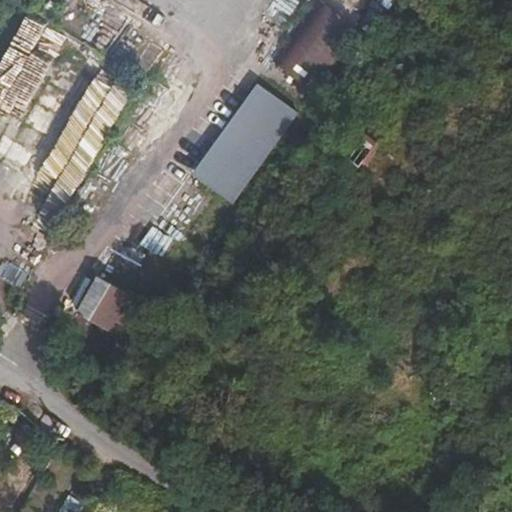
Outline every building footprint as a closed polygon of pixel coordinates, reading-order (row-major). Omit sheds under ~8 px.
[(317,0),(316,0),(276,62),(312,85),(351,23),(317,0)] [(48,179),(114,91),(58,59),(2,153),(48,179)] [(258,83),(193,175),(234,205),(299,112),(258,83)] [(114,91),(48,179),(75,195),(130,101),(114,91)] [(354,167),(333,151),(315,175),(336,191),(354,167)] [(292,253),(276,240),(251,271),(267,284),(292,253)] [(75,309),(100,274),(94,271),(72,308),(75,309)] [(100,274),(75,309),(117,332),(138,295),(100,274)]
